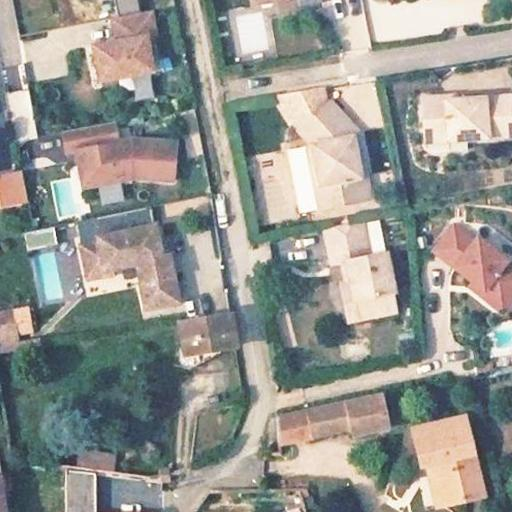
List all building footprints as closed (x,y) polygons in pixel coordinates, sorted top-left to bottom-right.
[(148,7),(108,14),(113,38),(90,43),(97,77),(149,67),(143,33),(153,31),(148,7)] [(450,140),(511,134),(511,95),(446,101),(446,97),(423,98),(426,131),(449,130),(450,140)] [(312,147),(324,208),(369,200),(364,176),(359,177),(356,160),(352,138),(356,131),(336,118),(316,104),(296,134),(312,145),(312,147)] [(113,118),(61,128),(65,149),(75,147),(78,162),(87,160),(91,182),(133,173),(173,177),(176,138),(131,135),(118,137),(113,118)] [(427,141),(450,140),(449,130),(426,131),(427,141)] [(306,148),(318,209),(324,208),(312,147),(307,148),(306,148)] [(356,160),(359,177),(364,176),(361,158),(356,160)] [(87,160),(78,162),(82,184),(91,182),(87,160)] [(16,172),(4,175),(9,200),(21,197),(16,172)] [(353,279),(356,296),(359,295),(363,316),(390,311),(387,292),(392,291),(385,248),(369,252),(363,217),(327,223),(334,259),(349,255),(353,279)] [(99,238),(82,242),(89,275),(112,270),(111,265),(142,258),(146,276),(141,277),(147,305),(179,298),(169,251),(157,254),(155,245),(160,244),(155,222),(98,233),(99,238)] [(474,280),(481,286),(477,291),(501,312),(511,297),(511,284),(511,282),(511,264),(479,236),(476,240),(456,223),(435,247),(474,280)] [(24,250),(53,247),(51,229),(22,232),(24,250)] [(363,316),(359,295),(356,296),(353,279),(342,281),(349,318),(363,316)] [(470,285),(477,291),(481,286),(474,280),(470,285)] [(10,307),(0,308),(0,333),(14,332),(10,307)] [(234,312),(182,320),(188,351),(240,342),(234,312)] [(351,433),(386,426),(380,397),(276,417),(277,441),(278,441),(349,426),(351,433)] [(462,423),(411,435),(418,470),(425,468),(433,467),(441,508),(478,501),(462,423)] [(433,510),(441,508),(433,467),(425,468),(433,510)]
